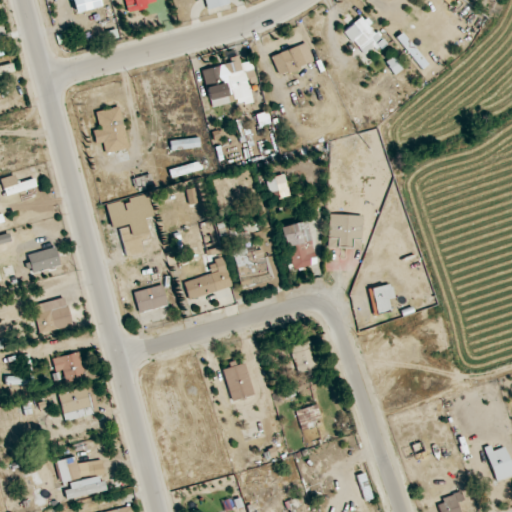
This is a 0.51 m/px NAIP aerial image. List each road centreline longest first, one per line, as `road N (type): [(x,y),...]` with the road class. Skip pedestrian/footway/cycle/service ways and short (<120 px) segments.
road 1 (residential): [(25,0),(158,511)]
road 2 (residential): [(120,356),(300,306),(323,309),(339,325),(402,511)]
road 3 (residential): [(46,80),(250,25),(301,0)]
